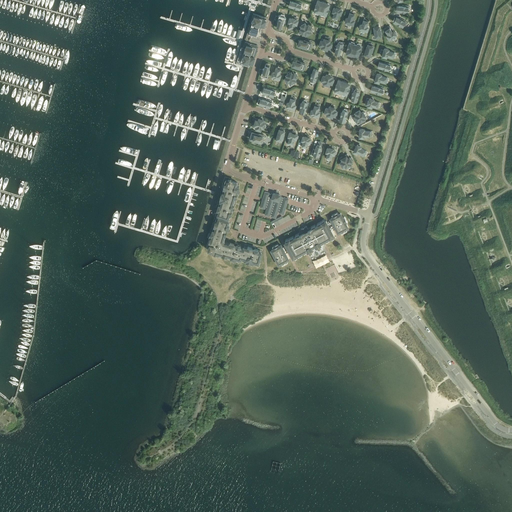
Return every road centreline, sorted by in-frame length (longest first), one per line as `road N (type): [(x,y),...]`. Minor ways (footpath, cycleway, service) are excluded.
road 1 (residential): [(511,430),(494,422),(365,254),(369,214)]
road 2 (residential): [(369,214),(224,168),(243,105)]
road 3 (unclassified): [(372,203),(429,0)]
